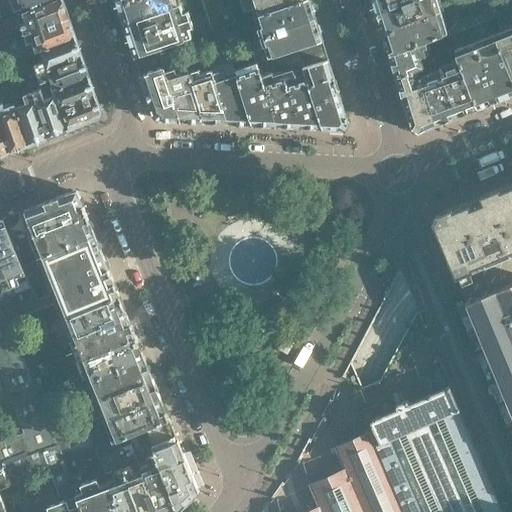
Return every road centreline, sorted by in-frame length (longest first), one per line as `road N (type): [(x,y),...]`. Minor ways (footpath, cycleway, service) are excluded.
road 1 (residential): [(125,154),(125,219),(238,501)]
road 2 (residential): [(238,501),(334,316),(397,171)]
road 3 (residential): [(397,171),(125,154)]
road 4 (residential): [(397,171),(344,0)]
road 5 (residential): [(89,0),(127,108),(125,154)]
road 6 (residential): [(0,188),(90,154),(125,154)]
road 7 (residential): [(511,118),(427,148),(397,171)]
road 8 (residential): [(397,171),(436,176),(511,147)]
